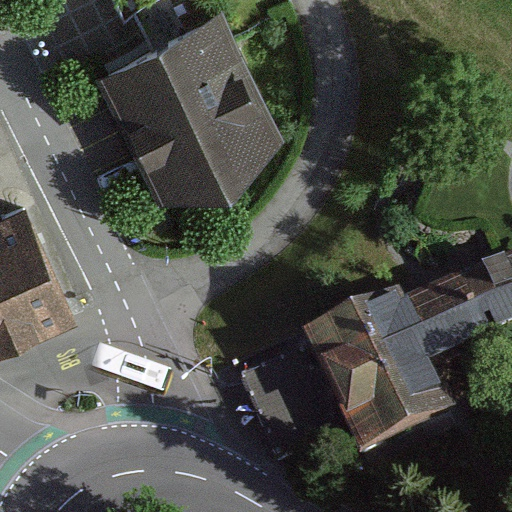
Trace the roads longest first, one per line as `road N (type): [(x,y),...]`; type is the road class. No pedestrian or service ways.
road 1 (residential): [(130,312),(223,275),(306,202),(333,98),(309,0)]
road 2 (residential): [(130,312),(0,69)]
road 3 (residential): [(161,470),(159,392),(130,312)]
